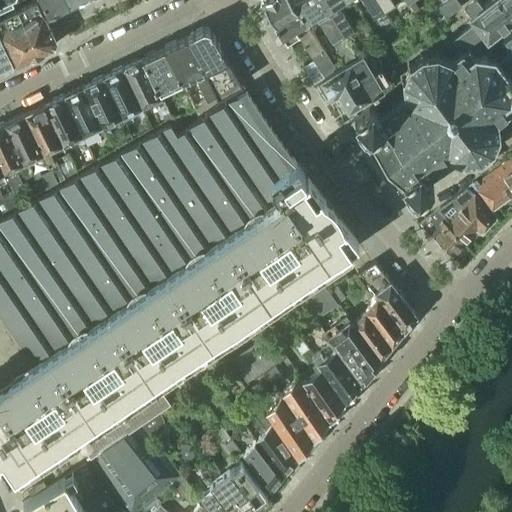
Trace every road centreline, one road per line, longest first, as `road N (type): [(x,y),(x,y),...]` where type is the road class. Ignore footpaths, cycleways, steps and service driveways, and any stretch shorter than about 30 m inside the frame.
road 1 (residential): [(227,0),(376,222),(452,308)]
road 2 (residential): [(452,308),(289,511)]
road 3 (residential): [(208,0),(0,100)]
